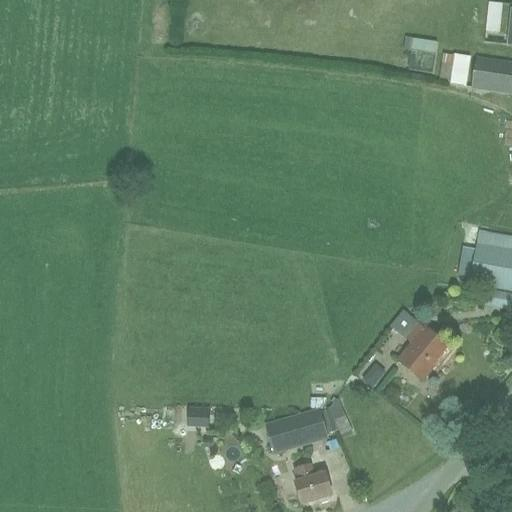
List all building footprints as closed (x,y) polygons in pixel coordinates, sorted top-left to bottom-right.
[(504,21),(504,0),(482,0),(482,20),(504,21)] [(397,37),(395,54),(411,57),(413,39),(397,37)] [(465,86),(470,57),(454,54),(453,56),(442,54),(438,78),(449,80),(449,83),(465,86)] [(511,62),(476,57),(471,89),(511,95),(511,62)] [(511,291),(511,237),(478,231),(475,250),(462,247),(457,275),(471,277),(469,284),(511,291)] [(511,311),(511,303),(511,293),(487,289),(484,306),(511,311)] [(451,350),(425,329),(403,310),(389,327),(412,345),(398,362),(421,380),(436,360),(440,363),(451,350)] [(379,380),(369,371),(363,379),(372,387),(379,380)] [(326,398),(309,398),(309,408),(326,408),(326,398)] [(328,408),(342,439),(353,434),(337,399),(328,408)] [(210,408),(187,408),(187,413),(173,414),(174,427),(191,424),(191,422),(210,422),(210,408)] [(291,459),(341,443),(336,427),(329,429),(328,426),(310,431),(309,426),(307,426),(305,419),(283,426),(287,438),(285,438),(291,459)] [(279,451),(281,470),(290,469),(288,451),(279,451)] [(316,501),(317,505),(329,502),(327,497),(331,496),(325,474),(314,477),(310,465),(294,470),(298,482),(295,483),(301,505),(316,501)]
